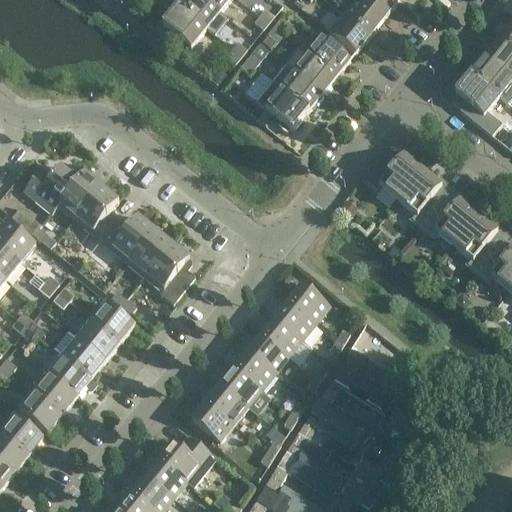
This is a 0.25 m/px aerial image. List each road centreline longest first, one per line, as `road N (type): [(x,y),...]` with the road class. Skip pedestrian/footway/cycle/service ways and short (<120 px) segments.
road 1 (residential): [(65,511),(266,264)]
road 2 (residential): [(266,264),(108,132),(63,115),(17,122)]
road 3 (residential): [(266,264),(407,104)]
road 4 (residential): [(407,104),(487,0)]
road 5 (residential): [(407,104),(511,184)]
